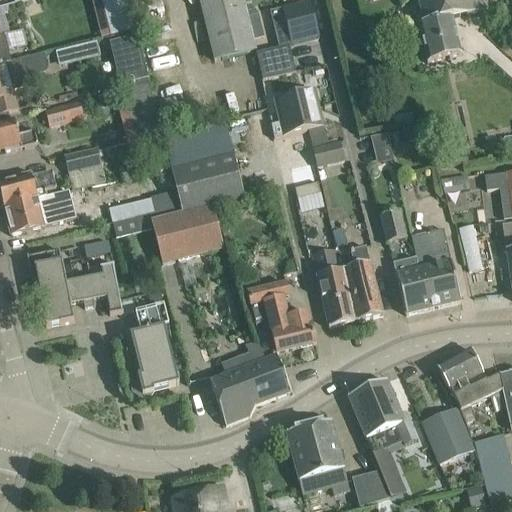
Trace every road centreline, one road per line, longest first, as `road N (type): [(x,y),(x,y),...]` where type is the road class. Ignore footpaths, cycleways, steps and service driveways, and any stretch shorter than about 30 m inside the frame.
road 1 (tertiary): [(14,416),(117,457),(205,455),(400,349)]
road 2 (residential): [(400,349),(317,0)]
